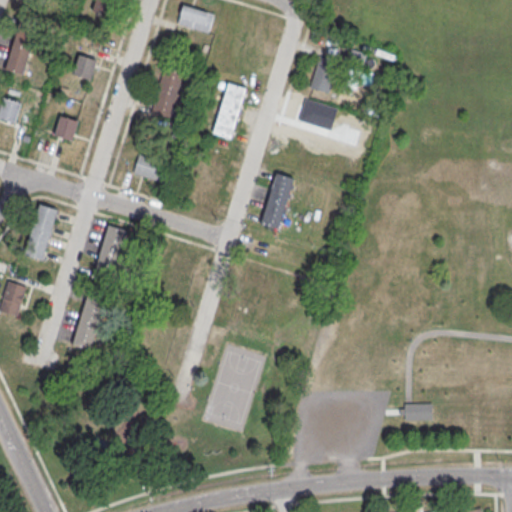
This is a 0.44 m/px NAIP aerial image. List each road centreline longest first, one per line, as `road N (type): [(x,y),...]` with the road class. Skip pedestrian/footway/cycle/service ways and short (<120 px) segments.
road 1 (residential): [(290,13),(178,400)]
road 2 (residential): [(147,0),(38,359)]
road 3 (residential): [(511,477),(324,484),(167,511)]
road 4 (residential): [(322,265),(0,168)]
